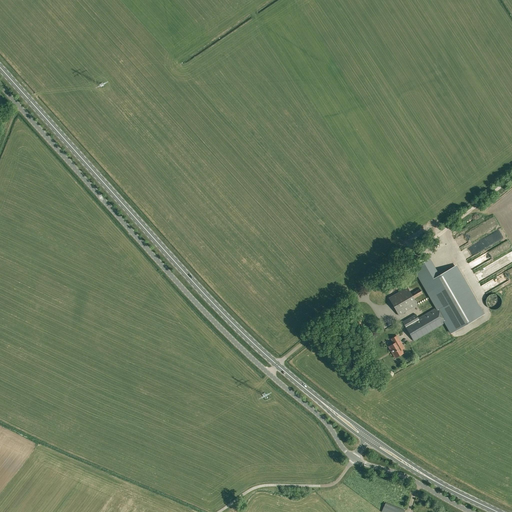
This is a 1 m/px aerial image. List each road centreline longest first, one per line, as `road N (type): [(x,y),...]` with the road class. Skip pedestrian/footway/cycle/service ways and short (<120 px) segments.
road 1 (primary): [(276,364),(0,67)]
road 2 (unclassified): [(267,373),(0,85)]
road 3 (unclassified): [(276,364),(511,177)]
road 4 (primary): [(497,511),(367,438)]
road 5 (unclassified): [(471,511),(407,476),(353,458)]
road 6 (unclassified): [(353,458),(267,373)]
